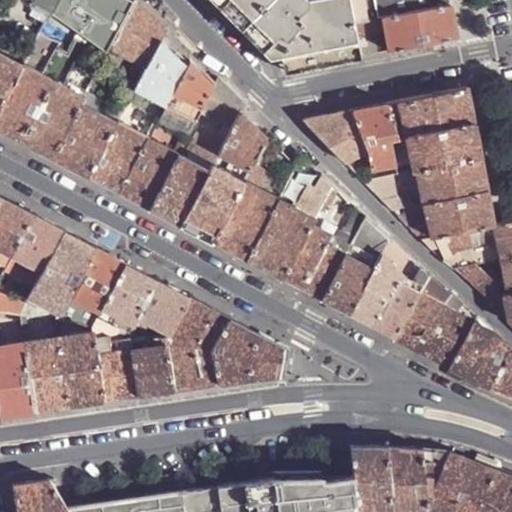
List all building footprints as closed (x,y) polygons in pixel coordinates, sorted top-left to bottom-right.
[(26,0),(25,2),(34,7),(38,1),(52,9),(57,0),(26,0)] [(57,0),(52,9),(82,33),(78,40),(87,45),(97,50),(107,56),(113,45),(136,0),(57,0)] [(136,0),(113,45),(126,52),(149,64),(161,40),(168,27),(138,0),(136,0)] [(216,0),(287,70),(363,55),(356,22),(352,0),(216,0)] [(453,3),(452,0),(352,0),(356,22),(385,16),(453,3)] [(460,40),(453,3),(385,16),(388,29),(391,49),(460,40)] [(388,29),(385,16),(356,22),(363,55),(379,52),(375,32),(388,29)] [(41,31),(34,44),(55,55),(58,48),(61,43),(41,31)] [(187,67),(161,40),(149,64),(142,76),(134,91),(166,108),(187,67)] [(87,45),(82,55),(92,60),(97,50),(87,45)] [(126,52),(113,45),(107,56),(106,57),(119,64),(126,52)] [(60,58),(64,50),(58,48),(55,55),(60,58)] [(106,57),(107,56),(97,50),(92,60),(102,65),(106,57)] [(0,108),(23,64),(0,51),(0,108)] [(70,55),(70,54),(68,53),(64,60),(71,63),(74,57),(70,55)] [(65,86),(86,97),(102,65),(92,60),(82,55),(65,86)] [(192,60),(191,59),(187,67),(166,108),(167,109),(192,60)] [(158,123),(188,139),(208,101),(216,85),(216,84),(192,60),(167,109),(166,108),(158,123)] [(0,126),(5,129),(23,139),(54,80),(44,74),(23,64),(0,108),(0,126)] [(208,101),(237,121),(242,111),(243,112),(247,105),(219,77),(216,84),(216,85),(208,101)] [(37,146),(54,156),(83,103),(86,97),(65,86),(54,80),(23,139),(37,146)] [(469,86),(400,100),(403,112),(405,119),(408,133),(476,121),(469,86)] [(400,100),(388,102),(393,116),(397,115),(403,112),(400,100)] [(388,102),(354,109),(369,150),(372,166),(396,161),(396,160),(391,137),(397,135),(400,134),(393,116),(388,102)] [(73,166),(90,175),(118,122),(83,103),(54,156),(73,166)] [(305,119),(347,161),(369,150),(354,109),(305,119)] [(252,169),(268,137),(243,112),(242,111),(237,121),(233,129),(221,153),(229,157),(233,159),(252,169)] [(482,155),(476,121),(408,133),(409,141),(415,168),(419,168),(482,155)] [(106,183),(121,191),(149,139),(118,122),(90,175),(106,183)] [(206,169),(210,171),(214,165),(221,153),(233,129),(228,126),(223,131),(218,140),(209,157),(206,169)] [(409,141),(408,133),(400,134),(397,135),(399,143),(409,141)] [(140,202),(152,208),(180,155),(149,139),(121,191),(140,202)] [(166,215),(183,224),(210,171),(206,169),(186,158),(180,155),(152,208),(166,215)] [(489,188),(482,155),(419,168),(425,202),(489,188)] [(410,169),(407,157),(396,160),(396,161),(399,171),(403,171),(408,170),(410,169)] [(245,181),(252,169),(233,159),(230,165),(227,171),(245,181)] [(198,232),(214,241),(245,181),(227,171),(214,165),(210,171),(183,224),(198,232)] [(263,175),(252,169),(245,181),(257,188),(263,175)] [(398,196),(393,173),(374,177),(363,179),(383,199),(398,196)] [(293,207),(317,219),(326,203),(336,186),(326,177),(313,198),(303,191),(293,207)] [(231,250),(249,259),(280,200),(257,188),(245,181),(214,241),(231,250)] [(326,203),(332,205),(341,190),(336,186),(326,203)] [(496,222),(489,188),(425,202),(430,221),(432,235),(497,223),(496,222)] [(414,204),(412,193),(398,196),(383,199),(393,209),(414,204)] [(1,196),(0,197),(0,247),(9,253),(13,255),(34,214),(19,206),(1,196)] [(270,271),(284,279),(314,226),(317,219),(293,207),(280,200),(249,259),(270,271)] [(430,221),(425,202),(414,204),(393,209),(411,227),(430,221)] [(340,240),(352,246),(368,216),(360,208),(340,240)] [(49,222),(34,214),(13,255),(44,271),(66,231),(49,222)] [(392,239),(368,216),(352,246),(351,248),(357,250),(379,262),(385,251),(392,239)] [(511,218),(496,222),(497,223),(503,258),(511,256),(511,218)] [(411,227),(422,237),(432,235),(430,221),(411,227)] [(422,237),(455,267),(489,261),(503,258),(497,223),(432,235),(422,237)] [(303,289),(325,300),(348,255),(351,248),(352,246),(340,240),(314,226),(284,279),(303,289)] [(80,239),(66,231),(44,271),(38,284),(31,297),(61,314),(71,296),(96,247),(80,239)] [(385,251),(397,266),(406,252),(392,239),(385,251)] [(96,247),(71,296),(100,312),(103,307),(127,264),(112,256),(96,247)] [(354,258),(357,250),(351,248),(348,255),(354,258)] [(364,321),(375,327),(400,283),(405,275),(397,266),(385,251),(379,262),(375,270),(351,314),(364,321)] [(414,260),(406,252),(397,266),(405,275),(414,260)] [(44,271),(13,255),(10,262),(7,267),(38,284),(44,271)] [(337,306),(351,314),(375,270),(354,258),(348,255),(325,300),(337,306)] [(511,290),(511,256),(503,258),(507,281),(509,291),(511,290)] [(503,258),(489,261),(503,280),(507,281),(503,258)] [(400,283),(410,289),(423,268),(414,260),(405,275),(400,283)] [(488,295),(509,291),(507,281),(503,280),(489,261),(455,267),(488,295)] [(127,264),(103,307),(114,314),(134,324),(135,322),(138,318),(157,280),(141,271),(127,264)] [(410,289),(421,294),(432,276),(423,268),(410,289)] [(423,352),(451,367),(478,316),(432,276),(421,294),(396,338),(423,352)] [(173,288),(157,280),(138,318),(143,320),(171,335),(190,297),(173,288)] [(387,333),(396,338),(421,294),(410,289),(400,283),(375,327),(387,333)] [(511,290),(509,291),(488,295),(511,318),(511,290)] [(0,292),(0,311),(20,313),(22,312),(26,306),(0,292)] [(176,390),(221,384),(212,351),(231,319),(210,308),(190,297),(171,335),(170,336),(168,341),(168,345),(176,390)] [(36,307),(28,303),(26,306),(22,312),(20,313),(21,316),(29,320),(36,307)] [(98,316),(109,322),(114,314),(103,307),(100,312),(98,316)] [(0,345),(26,342),(21,316),(20,313),(0,311),(0,345)] [(98,316),(94,325),(94,329),(95,333),(96,342),(108,340),(116,326),(109,322),(98,316)] [(490,388),(511,352),(511,348),(478,316),(451,367),(471,378),(490,388)] [(280,376),(285,348),(256,332),(231,319),(212,351),(221,384),(280,376)] [(72,406),(105,401),(98,355),(96,342),(95,333),(61,338),(72,406)] [(36,411),(72,406),(61,338),(26,342),(36,411)] [(108,340),(96,342),(98,355),(110,353),(108,340)] [(31,412),(36,411),(26,342),(0,345),(0,400),(2,416),(31,412)] [(141,396),(176,390),(168,345),(133,350),(141,396)] [(105,401),(141,396),(133,350),(110,353),(98,355),(105,401)] [(511,352),(490,388),(511,395),(511,352)] [(352,447),(358,511),(362,511),(393,511),(386,447),(352,447)] [(393,511),(425,511),(451,450),(421,449),(386,447),(393,511)] [(451,450),(425,511),(479,511),(497,469),(451,450)] [(479,511),(511,511),(511,474),(497,469),(479,511)] [(272,477),(68,507),(71,511),(358,511),(355,475),(317,481),(316,476),(272,477)] [(14,483),(18,511),(71,511),(68,507),(50,478),(45,479),(14,483)]
